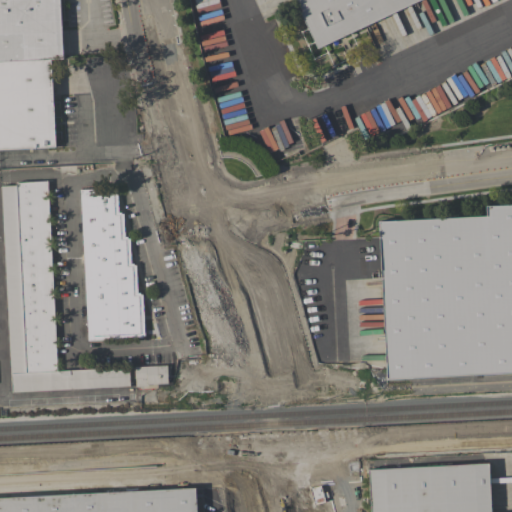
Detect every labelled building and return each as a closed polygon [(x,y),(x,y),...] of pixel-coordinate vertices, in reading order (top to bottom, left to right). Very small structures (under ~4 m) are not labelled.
[(0,62),(0,0),(60,0),(63,59),(51,60),(0,62)] [(419,0),(318,48),(295,0),(419,0)] [(55,147),(0,149),(0,62),(51,60),(55,147)] [(0,170),(46,168),(57,370),(128,366),(129,386),(11,392),(0,170)] [(80,189),(114,187),(115,189),(116,188),(118,212),(121,211),(121,213),(123,213),(124,236),(127,236),(127,238),(129,238),(130,263),(133,263),(133,265),(135,265),(137,292),(140,292),(140,294),(142,294),(144,335),(142,335),(142,337),(87,340),(80,189)] [(374,222),(483,217),(482,206),(511,204),(511,373),(382,380),(374,222)] [(167,365),(167,369),(168,369),(168,383),(148,384),(148,386),(136,386),(135,378),(134,366),(167,365)] [(488,463),(490,511),(369,511),(368,469),(488,463)] [(0,511),(0,497),(195,487),(196,511),(0,511)]
